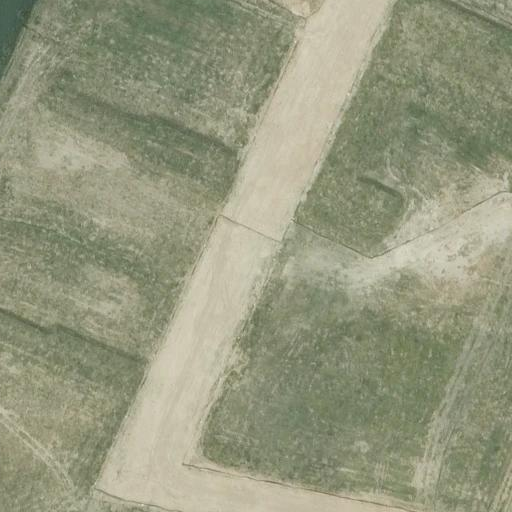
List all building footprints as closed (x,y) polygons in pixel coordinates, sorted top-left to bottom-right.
[(478,0),(478,2),(494,9),(498,0),(478,0)] [(511,0),(502,0),(497,11),(511,17),(511,0)] [(412,52),(352,133),(389,159),(422,114),(511,178),(511,123),(412,51),(412,52)] [(310,122),(304,135),(311,139),(317,125),(310,122)] [(407,206),(333,371),(349,378),(340,396),(445,443),(511,294),(511,209),(440,177),(431,195),(382,173),(373,191),(407,206)] [(324,202),(315,220),(351,236),(359,218),(324,202)] [(315,220),(308,238),(343,253),(351,236),(315,220)] [(308,238),(300,255),(335,271),(343,253),(308,238)] [(300,255),(292,273),(327,288),(335,271),(300,255)] [(292,273),(284,290),(319,306),(327,288),(292,273)] [(284,290),(276,308),(311,323),(319,306),(284,290)] [(276,308),(268,325),(303,341),(311,323),(276,308)] [(268,325),(260,343),(295,358),(303,341),(268,325)] [(260,343),(252,360),(288,376),(295,358),(260,343)] [(252,360),(244,378),(280,393),(288,376),(252,360)] [(244,378),(237,395),(272,411),(280,393),(244,378)] [(237,395),(229,413),(264,428),(272,411),(237,395)] [(229,413),(221,430),(256,446),(264,428),(229,413)] [(221,430),(213,448),(248,463),(256,446),(221,430)] [(213,448),(205,466),(240,482),(248,463),(213,448)] [(309,453),(301,491),(320,495),(328,457),(309,453)] [(328,457),(320,495),(339,499),(347,461),(328,457)] [(347,461),(339,499),(358,503),(366,465),(347,461)] [(366,465),(358,503),(377,507),(385,469),(366,465)] [(385,469),(377,507),(396,511),(403,473),(385,469)] [(511,474),(507,472),(500,487),(511,492),(511,474)] [(403,473),(396,511),(402,511),(414,511),(422,477),(403,473)] [(422,477),(414,511),(434,511),(441,480),(422,477)] [(441,480),(434,511),(454,511),(461,485),(441,480)] [(511,492),(500,487),(493,503),(511,511),(511,492)] [(511,511),(493,503),(488,511),(511,511)]
